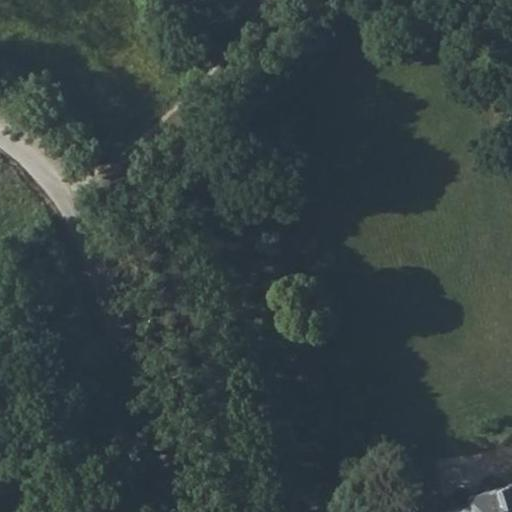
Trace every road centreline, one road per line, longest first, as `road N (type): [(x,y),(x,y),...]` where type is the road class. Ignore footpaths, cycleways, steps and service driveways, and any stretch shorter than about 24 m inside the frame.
road 1 (unclassified): [(178,511),(101,265),(66,185),(0,133)]
road 2 (track): [(66,185),(136,138),(288,0)]
